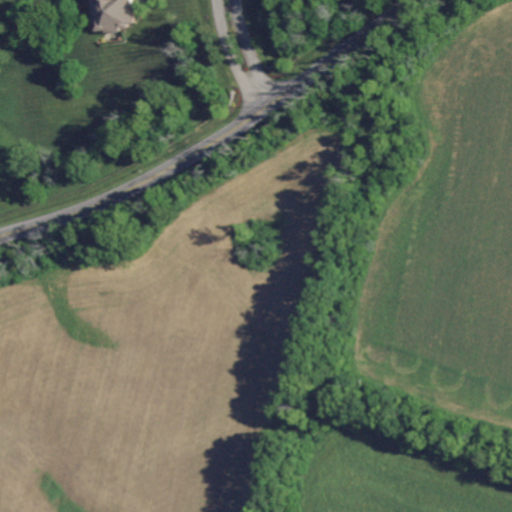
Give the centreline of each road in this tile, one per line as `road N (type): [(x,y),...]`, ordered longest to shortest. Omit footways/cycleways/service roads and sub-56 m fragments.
road 1 (secondary): [(418,0),(146,180),(75,212),(0,232)]
road 2 (residential): [(218,0),(258,113)]
